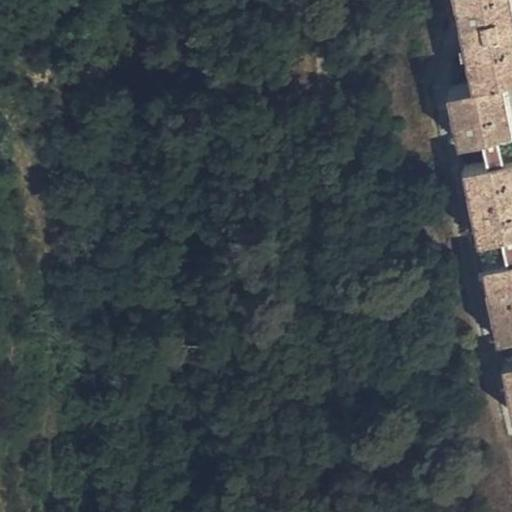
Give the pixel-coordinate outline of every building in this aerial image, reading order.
[(452,0),(468,75),(500,69),(511,66),(511,14),(509,0),(452,0)] [(500,69),(468,75),(469,77),(444,81),(455,133),(479,128),(495,125),(509,123),(505,103),(500,69)] [(495,125),(479,128),(483,154),(499,151),(495,125)] [(511,148),(499,151),(483,154),(460,158),(474,232),(500,227),(511,224),(511,148)] [(511,224),(500,227),(505,253),(511,251),(511,224)] [(511,251),(505,253),(479,257),(493,330),(511,326),(511,251)] [(511,407),(511,353),(499,355),(509,408),(511,407)]
